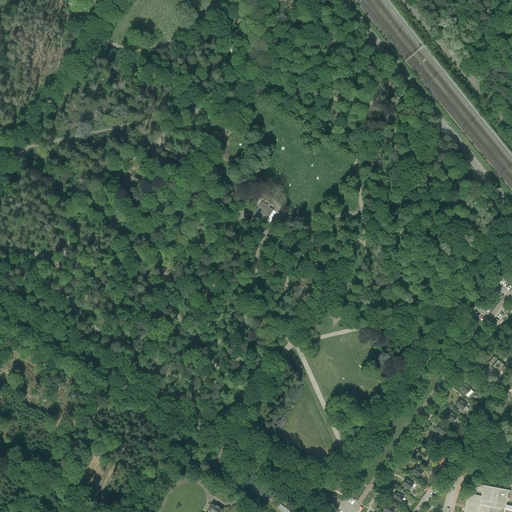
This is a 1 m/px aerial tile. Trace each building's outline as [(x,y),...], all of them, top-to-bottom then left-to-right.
[(253,206),(250,211),(257,215),(261,217),(266,221),(273,210),(269,208),(269,207),(261,202),(257,208),(253,206)] [(475,311),(472,316),(482,321),(485,316),(475,311)] [(487,364),(500,373),(506,365),(493,356),(487,364)] [(464,384),(459,389),(462,392),(465,395),(465,396),(471,391),(470,390),(467,387),(464,384)] [(455,405),(459,408),(462,411),(466,405),(459,400),(455,405)] [(445,418),(449,421),(452,423),(456,417),(449,412),(445,418)] [(435,431),(439,434),(442,436),(446,430),(439,425),(435,431)] [(426,442),(429,445),(432,448),(437,442),(430,436),(426,442)] [(419,450),(415,456),(419,459),(422,461),(423,460),(425,461),(426,462),(429,459),(428,458),(425,456),(427,455),(424,453),(419,450)] [(411,472),(415,475),(418,478),(423,472),(415,466),(411,472)] [(455,473),(450,484),(455,486),(460,475),(455,473)] [(401,485),(405,488),(408,491),(413,485),(406,479),(401,485)] [(466,504),(464,511),(504,511),(505,510),(511,510),(511,506),(505,505),(506,504),(508,493),(510,493),(510,491),(481,485),(480,488),(482,488),(481,496),(468,494),(466,504)] [(259,490),(256,495),(266,500),(269,494),(259,490)] [(392,498),(396,501),(399,504),(403,497),(396,492),(392,498)]
